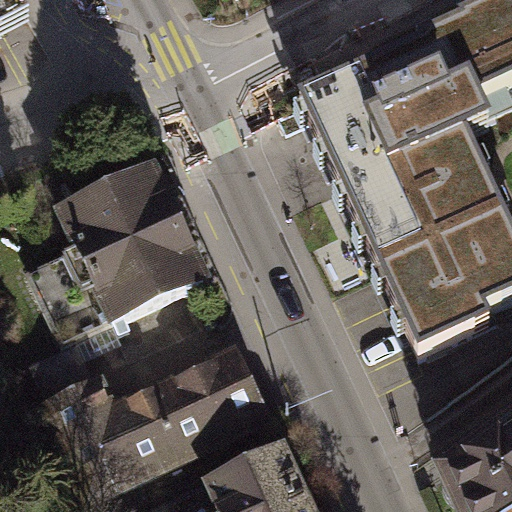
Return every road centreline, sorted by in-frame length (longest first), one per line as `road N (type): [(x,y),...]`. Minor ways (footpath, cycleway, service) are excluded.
road 1 (residential): [(388,511),(195,90)]
road 2 (residential): [(195,90),(0,154)]
road 3 (residential): [(368,0),(195,90)]
